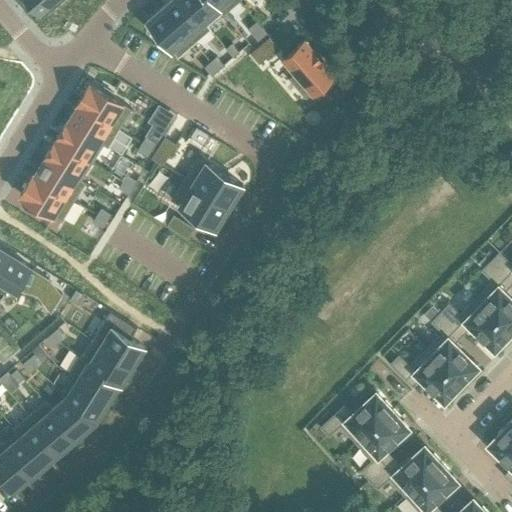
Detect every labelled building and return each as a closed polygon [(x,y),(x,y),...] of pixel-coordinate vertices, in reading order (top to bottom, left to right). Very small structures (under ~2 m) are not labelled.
[(31,0),(40,10),(51,0),(53,0),(55,1),(56,0),(31,0)] [(186,0),(168,0),(163,5),(195,41),(211,27),(208,23),(207,24),(186,0)] [(186,0),(207,24),(208,23),(221,11),(222,11),(213,0),(186,0)] [(213,0),(222,11),(221,11),(223,13),(238,0),(213,0)] [(163,5),(147,19),(178,55),(195,41),(163,5)] [(257,19),(248,27),(253,33),(262,26),(257,19)] [(262,26),(253,33),(258,39),(267,32),(262,26)] [(269,36),(250,52),(259,63),(278,46),(269,36)] [(304,38),(284,56),(296,70),(289,77),(306,97),(334,72),(304,38)] [(232,42),(226,47),(234,56),(240,51),(232,42)] [(216,55),(211,60),(219,69),(224,64),(216,55)] [(27,93),(28,94),(33,87),(34,83),(34,79),(33,76),(31,73),(21,61),(11,60),(0,57),(0,60),(4,61),(12,63),(20,64),(31,77),(32,80),(32,84),(30,87),(27,93)] [(211,60),(204,65),(212,74),(219,69),(211,60)] [(90,82),(77,103),(78,103),(79,102),(119,128),(132,108),(112,95),(114,93),(104,87),(103,89),(90,82)] [(78,103),(68,120),(105,143),(104,143),(108,146),(119,128),(79,102),(78,103)] [(159,104),(148,120),(157,126),(168,109),(159,104)] [(0,135),(0,138),(18,109),(17,108),(0,135)] [(68,120),(56,138),(93,161),(104,143),(105,143),(68,120)] [(153,124),(142,142),(152,148),(163,130),(153,124)] [(165,135),(152,156),(163,164),(177,142),(165,135)] [(56,138),(45,156),(82,179),(82,178),(93,161),(56,138)] [(142,142),(138,149),(148,155),(152,148),(142,142)] [(35,173),(34,174),(75,199),(86,181),(82,178),(82,179),(45,156),(35,173)] [(198,156),(185,177),(229,205),(243,184),(198,156)] [(34,172),(20,193),(62,219),(75,199),(34,174),(35,173),(34,172)] [(127,173),(123,180),(133,186),(137,179),(127,173)] [(185,177),(171,198),(216,226),(229,205),(185,177)] [(123,180),(119,187),(129,193),(133,186),(123,180)] [(101,206),(97,213),(107,219),(112,213),(101,206)] [(97,213),(93,220),(103,226),(107,219),(97,213)] [(174,216),(166,227),(188,241),(195,229),(174,216)] [(0,246),(0,279),(16,289),(39,294),(50,278),(0,246)] [(511,257),(509,260),(498,249),(489,258),(511,280),(511,257)] [(511,295),(505,289),(511,282),(511,280),(489,258),(480,267),(492,278),(475,295),(511,330),(511,295)] [(76,288),(70,298),(77,302),(83,292),(76,288)] [(504,339),(511,331),(511,330),(475,295),(459,311),(448,300),(439,309),(463,332),(470,325),(492,346),(502,336),(504,339)] [(430,318),(439,309),(433,304),(424,313),(430,318)] [(455,340),(463,332),(439,309),(430,318),(441,329),(425,346),(462,383),(470,374),(467,372),(477,362),(455,340)] [(104,320),(93,338),(133,363),(145,345),(131,336),(137,326),(110,310),(104,320)] [(58,326),(53,331),(60,340),(66,335),(58,326)] [(53,331),(46,337),(54,346),(60,340),(53,331)] [(82,354),(82,355),(120,379),(120,380),(122,381),(133,363),(93,338),(82,354)] [(454,391),(462,383),(425,346),(408,363),(397,352),(388,361),(412,384),(420,376),(442,398),(451,388),(454,391)] [(35,352),(29,357),(36,366),(42,361),(35,352)] [(80,353),(68,372),(72,375),(73,374),(110,397),(120,380),(120,379),(82,355),(82,354),(80,353)] [(29,357),(23,362),(30,371),(36,366),(29,357)] [(17,367),(11,373),(19,382),(25,376),(17,367)] [(72,375),(62,391),(65,394),(66,393),(96,419),(110,397),(73,374),(72,375)] [(357,440),(395,405),(387,397),(385,399),(376,389),(354,410),(345,401),(322,424),(331,433),(342,423),(357,440)] [(52,406),(51,407),(76,436),(96,419),(66,393),(65,394),(52,406)] [(45,399),(29,413),(60,449),(76,436),(51,407),(52,406),(45,399)] [(370,477),(394,454),(387,447),(410,426),(401,416),(403,414),(395,405),(357,440),(372,457),(361,467),(370,477)] [(29,413),(13,427),(16,431),(17,430),(45,462),(60,449),(29,413)] [(511,431),(504,424),(496,432),(498,434),(489,444),(511,465),(503,473),(511,481),(511,431)] [(312,427),(309,430),(314,436),(317,433),(312,427)] [(2,442),(1,443),(29,476),(45,462),(17,430),(16,431),(2,442)] [(0,439),(0,474),(13,490),(29,476),(1,443),(2,442),(0,439)] [(394,454),(370,477),(379,487),(390,477),(404,493),(443,458),(435,450),(433,452),(424,442),(402,462),(394,454)] [(438,511),(442,508),(435,500),(458,480),(449,470),(451,467),(443,458),(404,493),(420,511),(418,511),(438,511)] [(445,511),(442,508),(438,511),(490,511),(491,511),(483,503),(481,506),(472,496),(453,511),(445,511)]
